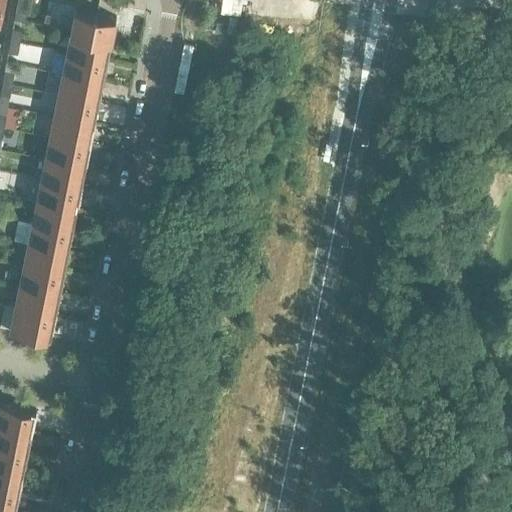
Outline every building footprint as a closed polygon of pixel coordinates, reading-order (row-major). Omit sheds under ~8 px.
[(17,0),(16,8),(28,11),(30,0),(17,0)] [(28,11),(16,8),(14,18),(26,20),(28,11)] [(77,8),(72,30),(112,38),(116,16),(77,8)] [(13,28),(10,39),(20,41),(22,29),(13,28)] [(107,59),(112,38),(72,30),(68,51),(107,59)] [(18,53),(20,41),(10,39),(8,51),(18,53)] [(68,51),(64,72),(103,80),(107,59),(68,51)] [(5,70),(3,82),(13,84),(15,72),(5,70)] [(99,101),(103,80),(64,72),(60,93),(99,101)] [(10,95),(13,84),(3,82),(1,94),(10,95)] [(55,114),(95,122),(99,101),(60,93),(55,114)] [(51,136),(90,144),(95,122),(55,114),(51,136)] [(51,136),(47,157),(86,165),(90,144),(51,136)] [(42,179),(82,187),(86,165),(47,157),(42,179)] [(38,200),(77,208),(82,187),(42,179),(38,200)] [(34,221),(73,229),(77,208),(38,200),(34,221)] [(29,242),(69,250),(73,229),(34,221),(29,242)] [(25,263),(64,271),(69,250),(29,242),(25,263)] [(21,284),(60,292),(64,271),(25,263),(21,284)] [(17,306),(56,314),(60,292),(21,284),(17,306)] [(17,306),(12,328),(51,336),(56,314),(17,306)] [(0,423),(32,430),(36,409),(0,401),(0,402),(0,423)] [(0,423),(0,444),(28,450),(32,430),(0,423)] [(0,464),(24,470),(28,450),(0,444),(0,464)] [(0,485),(20,490),(24,470),(0,464),(0,485)] [(0,506),(16,510),(20,490),(0,485),(0,506)]
